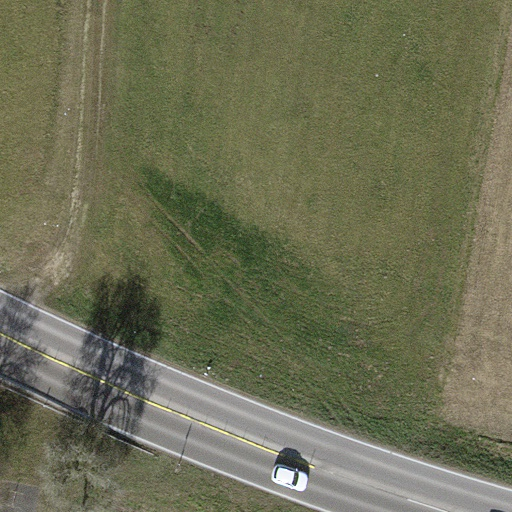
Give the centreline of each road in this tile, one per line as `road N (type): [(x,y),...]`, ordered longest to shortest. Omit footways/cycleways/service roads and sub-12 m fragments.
road 1 (primary): [(456,511),(119,389),(0,330)]
road 2 (track): [(100,0),(90,169),(70,251),(44,286),(21,300),(7,334)]
